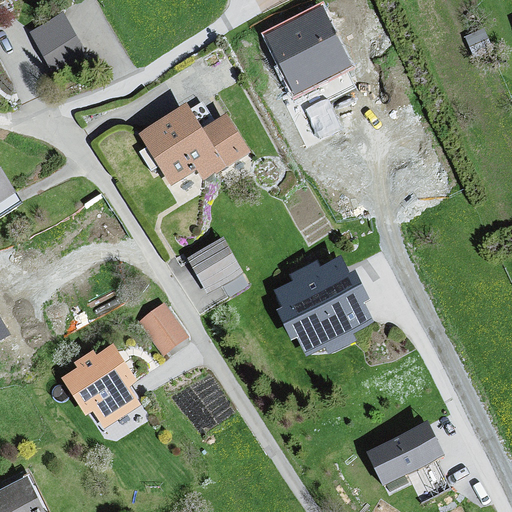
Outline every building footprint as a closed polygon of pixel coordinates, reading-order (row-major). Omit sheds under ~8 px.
[(280,30),(293,73),(328,63),(315,20),(280,30)] [(35,39),(56,79),(89,63),(68,22),(35,39)] [(196,115),(150,144),(179,191),(203,177),(212,191),(260,161),(237,126),(212,141),(196,115)] [(0,165),(0,215),(22,201),(0,165)] [(228,249),(194,268),(211,296),(244,278),(228,249)] [(352,267),(281,301),(311,363),(382,329),(352,267)] [(0,339),(17,329),(0,302),(0,339)] [(167,309),(141,328),(165,360),(191,341),(167,309)] [(117,352),(67,385),(92,422),(101,416),(114,435),(148,413),(137,395),(143,391),(117,352)] [(433,414),(368,445),(385,480),(450,449),(433,414)] [(46,511),(34,485),(0,501),(0,511),(46,511)]
